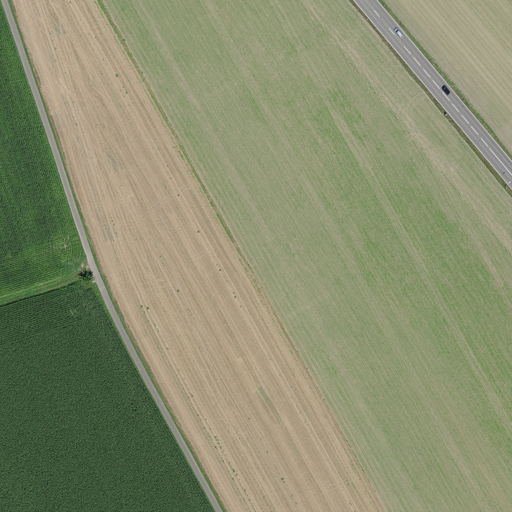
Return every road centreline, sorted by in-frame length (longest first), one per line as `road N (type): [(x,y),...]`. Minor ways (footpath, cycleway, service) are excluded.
road 1 (unclassified): [(221,511),(102,278),(6,0)]
road 2 (primary): [(366,0),(511,175)]
